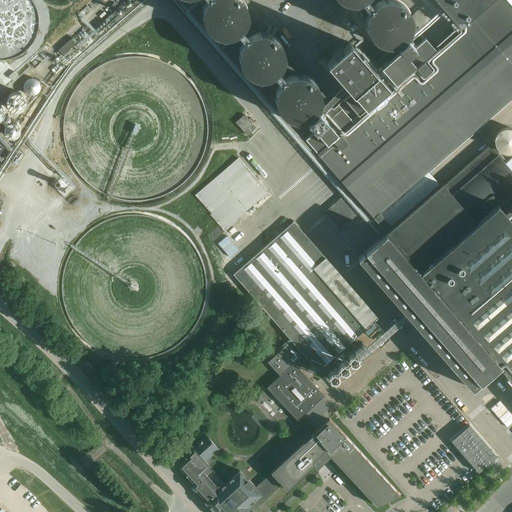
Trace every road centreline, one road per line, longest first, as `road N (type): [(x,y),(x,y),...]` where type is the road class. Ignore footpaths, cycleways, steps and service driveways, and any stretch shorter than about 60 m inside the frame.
road 1 (unclassified): [(200,511),(58,354),(0,306)]
road 2 (unknown): [(0,233),(81,76),(152,0)]
